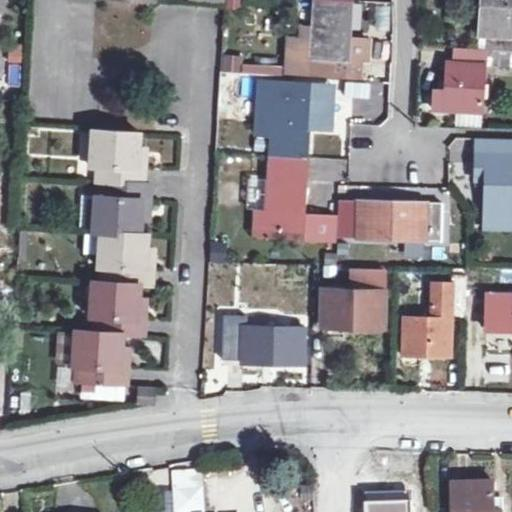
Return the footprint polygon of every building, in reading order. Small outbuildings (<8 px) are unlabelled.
[(352,0),(315,0),(313,39),(289,37),(288,53),(288,69),(336,72),(336,56),(362,57),(369,58),(370,37),(348,35),(349,29),(351,30),(351,25),(352,0)] [(491,32),(491,47),(511,48),(511,0),(484,0),(484,13),(484,31),(491,32)] [(511,64),(511,51),(511,48),(491,47),(459,45),(459,60),(451,60),(450,74),(449,88),(438,87),(438,106),(460,108),(483,110),(486,62),(511,64)] [(243,55),(227,54),(226,67),(242,68),(243,55)] [(361,73),(362,57),(336,56),(336,72),(361,73)] [(275,154),(310,156),(311,135),(311,126),(333,128),(334,99),(313,98),(313,82),(263,80),(261,134),(276,135),(275,154)] [(335,84),(313,82),(313,98),(334,99),(335,84)] [(345,98),(368,99),(369,84),(346,83),(345,98)] [(483,110),(460,108),(460,121),(482,122),(483,110)] [(149,181),(150,167),(143,167),(145,143),(145,130),(98,128),(96,165),(102,166),(102,179),(110,179),(149,181)] [(340,158),(340,134),(313,133),(312,158),(340,158)] [(500,152),(500,139),(482,138),(482,153),(492,154),(492,151),(500,152)] [(451,162),(468,162),(468,139),(452,139),(451,162)] [(511,139),(500,139),(500,152),(492,151),(492,154),(482,153),(482,167),(482,178),(491,178),(490,214),(511,214),(511,139)] [(322,215),(306,214),(308,187),(310,156),(275,154),(272,210),(262,209),(260,234),(305,236),(321,238),(322,215)] [(156,180),(149,181),(110,179),(109,194),(101,194),(100,224),(99,229),(107,230),(146,231),(147,195),(156,196),(156,180)] [(87,223),(100,224),(101,194),(89,193),(87,223)] [(154,217),(156,196),(147,195),(147,217),(154,217)] [(359,235),(443,239),(444,203),(401,201),(360,199),(359,235)] [(511,227),(511,214),(490,214),(490,226),(511,227)] [(339,216),(322,215),(321,238),(337,239),(339,216)] [(153,231),(146,231),(107,230),(105,264),(113,265),(112,280),(145,282),(158,283),(159,268),(150,267),(152,244),(153,231)] [(227,240),(213,241),(213,259),(226,260),(227,240)] [(150,267),(159,268),(160,245),(152,244),(150,267)] [(327,325),(388,327),(389,270),(352,269),(352,279),(358,279),(358,289),(328,288),(327,325)] [(320,271),(320,286),(347,286),(348,271),(320,271)] [(405,315),(404,355),(434,356),(434,352),(455,353),(456,313),(469,314),(470,274),(454,274),(454,281),(435,280),(435,316),(405,315)] [(144,295),(145,282),(112,280),(99,279),(97,312),(103,312),(102,329),(129,331),(150,332),(150,315),(143,315),(144,295)] [(490,326),(511,326),(511,293),(491,293),(490,326)] [(143,315),(150,315),(151,296),(144,295),(143,315)] [(308,327),(250,325),(249,314),(228,313),(227,354),(245,355),(245,361),(307,362),(308,327)] [(128,344),(129,331),(102,329),(81,328),(81,333),(65,332),(64,358),(79,359),(79,363),(87,364),(86,379),(132,381),(133,366),(126,365),(128,344)] [(126,365),(133,366),(135,344),(128,344),(126,365)] [(156,399),(157,386),(143,386),(143,400),(156,399)] [(204,511),(202,471),(172,473),(174,511),(204,511)] [(495,511),(494,486),(455,487),(455,511),(495,511)] [(416,511),(416,503),(369,504),(369,511),(416,511)]
